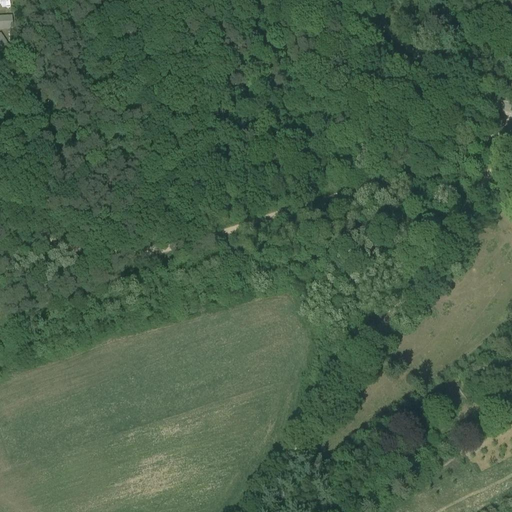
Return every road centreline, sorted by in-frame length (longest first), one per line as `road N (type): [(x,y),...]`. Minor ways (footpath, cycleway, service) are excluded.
road 1 (track): [(248,511),(476,195),(502,154),(505,130)]
road 2 (track): [(505,130),(414,171),(172,245)]
road 3 (tertiary): [(511,106),(419,73),(333,0)]
road 4 (track): [(172,245),(93,250),(61,243),(27,222),(0,191)]
